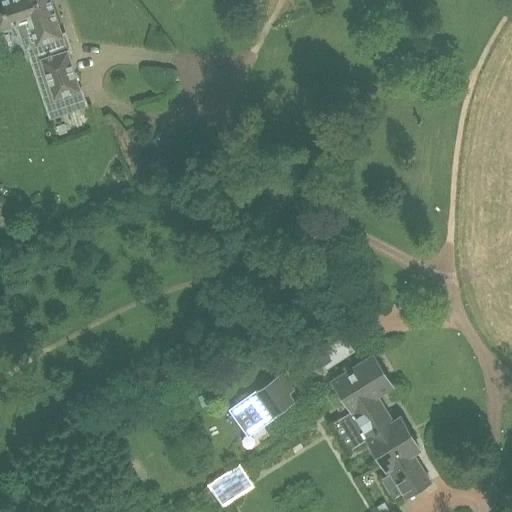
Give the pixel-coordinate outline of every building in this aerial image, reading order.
[(50,0),(0,0),(0,28),(30,19),(37,42),(27,46),(41,90),(51,87),(60,115),(86,106),(81,88),(79,89),(67,53),(70,52),(65,34),(62,35),(50,0)] [(332,359),(320,342),(302,354),(314,371),(332,359)] [(348,450),(367,438),(387,470),(389,469),(406,496),(430,481),(413,454),(420,450),(399,417),(394,420),(379,395),(392,387),(372,356),(334,380),(352,411),(331,424),(348,450)] [(293,389),(283,375),(257,394),(273,416),(291,403),(285,395),(293,389)] [(389,511),(384,503),(376,508),(378,511),(389,511)]
